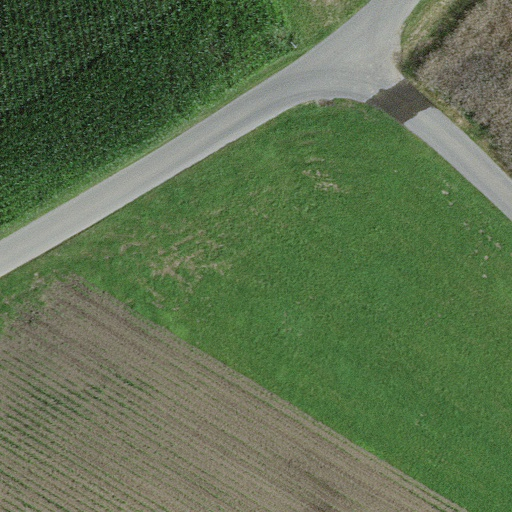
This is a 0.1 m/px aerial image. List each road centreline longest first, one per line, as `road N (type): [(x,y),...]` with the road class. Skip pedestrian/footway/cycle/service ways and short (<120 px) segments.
road 1 (residential): [(345,49),(0,257)]
road 2 (residential): [(345,49),(511,198)]
